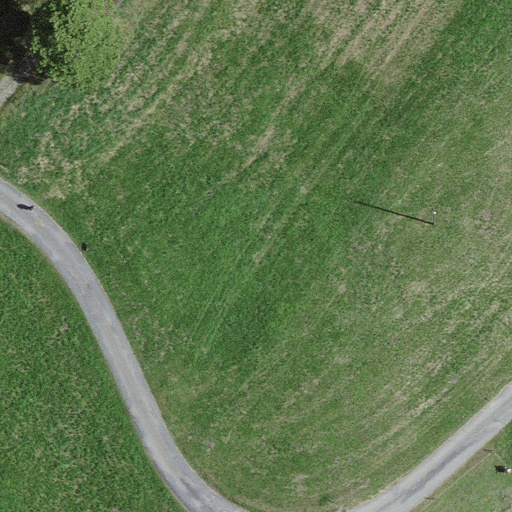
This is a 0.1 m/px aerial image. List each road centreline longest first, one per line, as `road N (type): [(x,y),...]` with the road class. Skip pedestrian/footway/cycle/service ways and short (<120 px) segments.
road 1 (unclassified): [(0,195),(54,241),(78,275),(165,454),(214,511)]
road 2 (unclassified): [(379,511),(511,403)]
